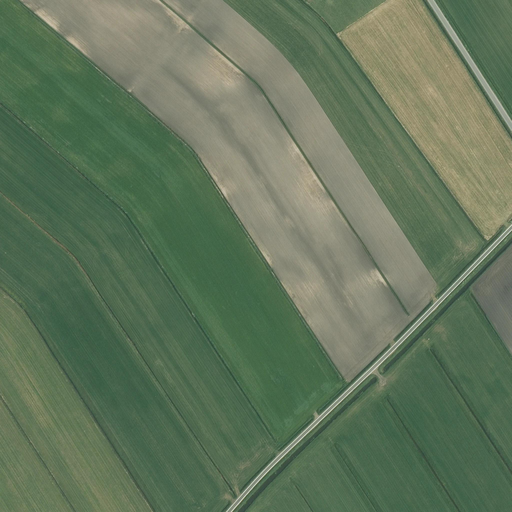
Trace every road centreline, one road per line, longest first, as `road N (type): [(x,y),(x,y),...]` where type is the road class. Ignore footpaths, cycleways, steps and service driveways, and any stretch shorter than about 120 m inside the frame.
road 1 (unclassified): [(228,511),(511,227)]
road 2 (tertiary): [(511,127),(430,0)]
